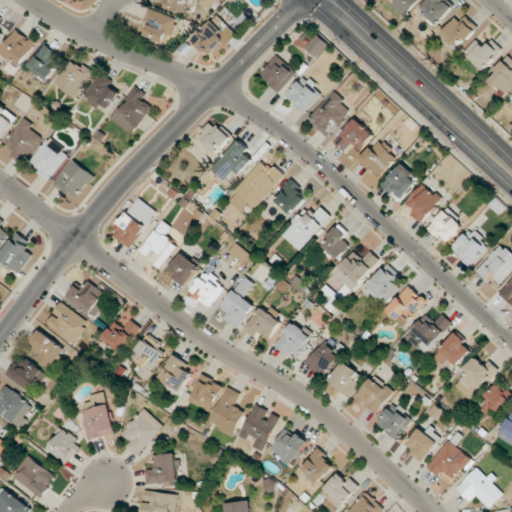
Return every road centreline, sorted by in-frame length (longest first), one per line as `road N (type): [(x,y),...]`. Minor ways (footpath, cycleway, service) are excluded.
road 1 (residential): [(511,340),(324,166),(236,101),(95,39),(30,0)]
road 2 (residential): [(0,337),(132,171),(303,0)]
road 3 (residential): [(431,511),(321,409),(191,329),(73,239)]
road 4 (secondary): [(325,0),(511,172)]
